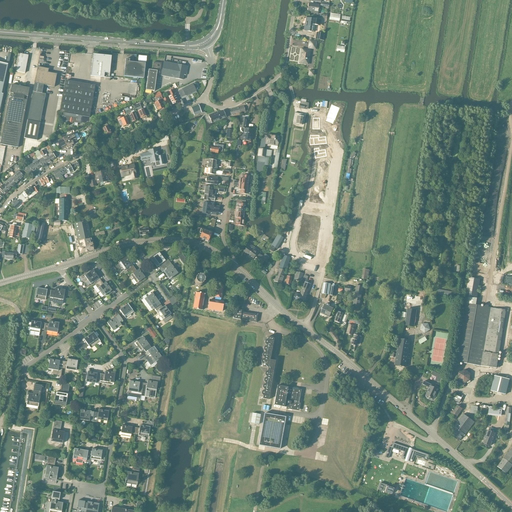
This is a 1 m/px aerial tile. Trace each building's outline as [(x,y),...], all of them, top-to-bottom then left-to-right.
[(307,11),(311,12),(310,12),(312,13),(318,14),(319,5),(308,3),(307,11)] [(318,26),(319,20),(306,18),(306,21),(307,22),(306,24),(306,23),(306,24),(305,31),(304,31),(313,32),(314,25),(318,26)] [(316,34),(315,39),(322,40),(324,33),(316,32),(316,34)] [(308,64),(310,50),(302,49),(301,55),(300,55),(299,63),(308,64)] [(24,73),(28,55),(19,53),(16,71),(24,73)] [(92,58),(90,76),(111,78),(109,77),(111,56),(108,56),(107,56),(94,55),(94,58),(92,58)] [(125,59),(124,77),(143,78),(145,64),(130,62),(131,59),(125,59)] [(164,62),(161,76),(182,80),(185,66),(164,62)] [(34,83),(27,120),(24,138),(37,140),(40,123),(46,94),(42,93),(43,85),(54,87),(57,74),(49,72),(50,69),(48,69),(37,67),(34,83)] [(148,70),(146,90),(154,91),(157,71),(149,70),(148,70)] [(76,115),(79,116),(91,118),(92,118),(92,116),(90,116),(95,86),(65,81),(60,112),(62,113),(76,115)] [(7,104),(3,124),(0,142),(0,143),(18,147),(22,127),(25,108),(29,88),(11,84),(7,104)] [(182,95),(184,94),(185,96),(196,91),(192,84),(179,91),(182,95)] [(171,103),(177,101),(174,94),(176,94),(173,88),(168,90),(171,96),(169,97),(171,103)] [(157,110),(163,107),(160,100),(154,103),(157,110)] [(140,118),(146,116),(143,109),(142,110),(139,104),(133,106),(135,110),(136,109),(140,118)] [(198,105),(191,108),(194,116),(201,113),(198,105)] [(332,105),(327,118),(334,121),(335,121),(340,108),(332,105)] [(228,114),(237,112),(243,111),(241,106),(227,110),(228,114)] [(130,109),(125,111),(126,112),(126,114),(131,113),(131,114),(129,115),(131,122),(132,123),(138,120),(133,109),(130,110),(130,109)] [(217,112),(208,116),(211,123),(226,117),(223,110),(217,113),(217,112)] [(62,113),(61,120),(80,123),(80,122),(86,123),(90,121),(91,118),(79,116),(76,115),(62,113)] [(302,125),(304,115),(294,113),(293,120),(296,121),(296,124),(302,125)] [(120,126),(122,125),(123,126),(129,124),(126,117),(122,119),(121,117),(117,118),(120,126)] [(242,133),(243,133),(243,136),(242,136),(242,140),(250,141),(252,130),(246,129),(246,127),(247,119),(242,118),(240,129),(240,130),(240,131),(240,132),(241,132),(242,133)] [(105,135),(111,133),(106,124),(102,126),(103,128),(102,129),(105,135)] [(72,143),(76,141),(72,133),(62,138),(64,142),(66,147),(73,144),(72,143)] [(279,137),(274,136),(274,137),(272,136),(267,135),(265,143),(277,145),(279,137)] [(211,146),(210,153),(222,155),(222,150),(223,150),(223,145),(219,145),(219,144),(215,143),(214,144),(213,147),(211,146)] [(256,175),(257,175),(263,175),(264,167),(268,168),(269,158),(270,158),(271,151),(266,150),(266,149),(261,149),(261,145),(259,145),(256,175)] [(151,163),(155,162),(156,166),(164,164),(162,155),(158,156),(156,148),(148,150),(148,152),(140,154),(141,161),(150,159),(151,163)] [(47,156),(50,161),(54,158),(51,152),(46,155),(47,156)] [(42,158),(45,164),(50,161),(47,156),(46,155),(42,158)] [(36,159),(40,166),(45,164),(42,158),(37,160),(36,159)] [(32,162),(36,169),(40,166),(36,159),(32,161),(32,162)] [(209,159),(208,168),(215,169),(216,160),(209,159)] [(28,166),(31,172),(36,169),(32,162),(29,163),(30,165),(28,166)] [(132,179),(137,178),(133,164),(119,168),(121,177),(130,175),(132,179)] [(58,170),(62,178),(63,177),(61,175),(64,173),(65,174),(66,174),(65,173),(66,172),(67,174),(72,172),(70,168),(69,165),(64,167),(63,167),(58,170)] [(316,165),(315,174),(316,174),(326,175),(327,166),(316,165)] [(13,174),(19,180),(23,176),(17,170),(13,174)] [(55,178),(57,177),(59,180),(62,178),(58,170),(52,173),(55,178)] [(94,179),(89,180),(90,187),(96,186),(95,180),(97,180),(97,183),(103,182),(104,184),(111,183),(110,178),(107,178),(105,171),(97,173),(97,174),(95,174),(96,176),(94,177),(94,179)] [(10,177),(15,183),(19,180),(13,174),(10,177)] [(316,174),(315,183),(326,184),(327,175),(326,175),(316,174)] [(239,178),(238,184),(247,185),(249,176),(242,175),(241,178),(239,178)] [(206,178),(206,184),(213,184),(217,185),(218,177),(214,176),(210,176),(209,178),(206,178)] [(6,181),(11,187),(15,183),(10,177),(6,181)] [(38,181),(37,182),(40,187),(41,186),(43,185),(43,186),(44,186),(44,185),(45,184),(48,188),(52,186),(51,184),(50,184),(49,182),(46,177),(45,177),(38,181)] [(2,185),(7,191),(11,187),(6,181),(2,185)] [(315,183),(314,192),(315,192),(325,193),(326,184),(315,183)] [(238,184),(238,189),(240,190),(239,193),(246,194),(247,185),(238,184)] [(204,186),(203,189),(205,190),(204,195),(214,196),(215,191),(213,191),(213,187),(204,186)] [(27,197),(29,195),(31,197),(35,194),(33,191),(33,192),(29,187),(23,192),(27,197)] [(315,192),(313,201),(324,202),(325,193),(315,192)] [(68,199),(58,199),(58,220),(68,221),(68,199)] [(236,207),(235,213),(244,214),(245,204),(245,201),(236,200),(236,207)] [(202,214),(204,214),(204,216),(209,217),(209,213),(217,214),(218,210),(219,210),(202,208),(202,214)] [(235,213),(234,218),(236,218),(236,221),(235,221),(234,225),(244,226),(245,219),(243,218),(244,214),(235,213)] [(305,215),(304,222),(312,223),(312,216),(305,215)] [(312,216),(312,223),(319,224),(320,217),(312,216)] [(74,233),(76,242),(79,253),(91,250),(90,239),(86,220),(75,222),(72,223),(74,233)] [(22,223),(19,237),(26,238),(28,230),(31,231),(32,225),(22,223)] [(10,231),(9,238),(14,239),(14,236),(19,237),(20,228),(16,227),(12,226),(11,231),(10,231)] [(203,230),(200,238),(208,241),(211,233),(203,230)] [(278,235),(272,244),(271,246),(272,246),(269,250),(273,252),(275,248),(277,249),(283,238),(278,235)] [(240,250),(245,254),(249,257),(255,249),(252,247),(245,242),(243,245),(240,250)] [(2,252),(2,258),(4,258),(4,260),(12,260),(13,257),(15,258),(16,258),(16,252),(16,251),(12,251),(12,252),(12,254),(5,253),(5,252),(2,252)] [(159,253),(151,259),(157,267),(159,266),(161,268),(167,264),(170,262),(167,259),(165,261),(159,253)] [(263,261),(264,262),(268,257),(263,254),(262,256),(258,254),(256,256),(254,260),(261,265),(263,261)] [(283,255),(274,281),(280,284),(289,261),(290,258),(285,256),(283,255)] [(126,269),(128,272),(135,268),(126,256),(118,262),(124,271),(126,269)] [(167,264),(161,268),(164,272),(170,279),(178,273),(172,265),(170,262),(167,264)] [(136,283),(145,277),(139,269),(137,271),(135,268),(128,272),(136,283)] [(91,282),(93,285),(99,281),(91,270),(82,276),(88,284),(91,282)] [(301,281),(303,274),(296,272),(294,280),(301,281)] [(194,282),(194,283),(193,283),(193,284),(194,284),(195,285),(196,286),(195,286),(196,287),(197,286),(197,287),(198,287),(199,287),(200,287),(200,286),(201,286),(202,285),(203,285),(203,284),(203,283),(203,282),(203,281),(204,281),(204,280),(203,280),(202,279),(201,278),(202,278),(201,277),(201,278),(200,278),(199,277),(198,277),(197,277),(197,278),(196,278),(195,279),(194,279),(194,280),(194,281),(194,282)] [(101,296),(110,290),(103,282),(101,284),(99,281),(93,285),(101,296)] [(300,295),(297,294),(295,293),(293,297),(296,298),(295,300),(303,303),(310,284),(304,282),(300,295)] [(324,283),(322,293),(329,294),(330,285),(324,283)] [(359,306),(362,293),(363,287),(357,286),(356,292),(353,305),(359,306)] [(37,288),(35,298),(45,300),(46,297),(49,298),(51,290),(37,288)] [(50,298),(49,302),(53,302),(53,303),(62,305),(63,300),(65,290),(55,288),(54,291),(51,290),(49,298),(50,298)] [(144,299),(150,308),(152,310),(154,309),(161,304),(153,293),(144,299)] [(198,311),(201,294),(192,293),(189,309),(198,311)] [(403,304),(415,306),(417,297),(405,294),(403,304)] [(464,304),(454,361),(456,361),(456,365),(459,365),(460,362),(481,365),(497,368),(499,355),(501,341),(486,338),(491,308),(488,308),(489,305),(485,305),(485,307),(478,306),(476,306),(477,298),(465,296),(464,304)] [(218,312),(220,302),(206,300),(205,310),(218,312)] [(121,313),(118,315),(122,321),(123,321),(134,313),(128,304),(119,310),(121,313)] [(161,304),(154,309),(162,320),(171,314),(165,306),(163,307),(161,304)] [(321,313),(325,315),(330,305),(327,304),(327,306),(325,305),(321,313)] [(330,305),(325,315),(329,317),(333,309),(331,308),(332,306),(330,305)] [(256,323),(257,315),(254,314),(251,314),(248,313),(241,312),(241,310),(241,311),(235,309),(233,319),(233,318),(240,319),(240,320),(243,320),(246,321),(249,321),(250,321),(253,322),(256,322),(256,323)] [(407,309),(404,326),(414,327),(417,310),(407,309)] [(338,312),(334,321),(341,323),(341,321),(346,323),(348,317),(348,316),(348,315),(349,313),(345,311),(344,314),(338,312)] [(121,322),(122,321),(118,315),(107,323),(113,331),(121,325),(120,323),(121,322)] [(40,330),(44,330),(45,323),(31,321),(29,331),(39,333),(40,330)] [(45,323),(44,330),(57,333),(59,323),(49,321),(48,324),(45,323)] [(425,334),(430,330),(428,324),(422,324),(420,330),(425,334)] [(91,349),(100,342),(93,332),(84,339),(91,349)] [(354,335),(351,345),(355,346),(356,344),(359,345),(361,337),(358,336),(356,336),(354,335)] [(143,350),(145,352),(151,348),(143,337),(135,343),(141,351),(143,350)] [(261,394),(262,396),(263,396),(262,399),(268,400),(275,361),(270,360),(273,340),(273,339),(273,338),(272,338),(268,337),(267,340),(267,339),(265,341),(264,343),(266,345),(266,346),(264,347),(263,349),(265,351),(265,352),(264,352),(263,354),(262,356),(263,358),(264,358),(264,359),(263,359),(261,360),(261,362),(262,364),(263,364),(262,367),(268,368),(267,371),(265,372),(264,375),(266,377),(266,378),(264,379),(263,381),(265,383),(265,384),(264,384),(263,385),(262,387),(264,389),(264,390),(263,390),(261,392),(261,394)] [(80,351),(86,346),(82,340),(76,345),(80,351)] [(406,367),(410,341),(399,340),(395,365),(406,367)] [(150,366),(153,364),(162,358),(156,350),(154,347),(151,348),(145,352),(148,356),(146,357),(145,359),(150,366)] [(62,369),(63,362),(50,359),(48,370),(53,370),(52,373),(53,374),(57,375),(56,377),(60,378),(62,369)] [(63,362),(62,369),(76,371),(78,361),(67,359),(67,362),(63,362)] [(100,381),(99,383),(113,385),(114,383),(115,373),(105,371),(105,374),(101,374),(100,381)] [(87,372),(86,382),(96,383),(99,384),(99,383),(100,381),(101,374),(87,372)] [(143,383),(141,400),(141,396),(155,398),(156,394),(157,394),(158,394),(158,393),(157,393),(157,392),(156,392),(158,383),(160,383),(160,377),(152,376),(151,381),(147,381),(147,384),(143,383)] [(494,376),(490,391),(506,395),(510,380),(494,376)] [(140,400),(141,400),(143,383),(130,381),(128,391),(137,393),(136,398),(140,399),(140,400)] [(436,393),(438,390),(431,386),(431,385),(424,381),(422,384),(430,388),(427,394),(426,395),(425,396),(425,397),(426,398),(427,399),(428,398),(429,398),(430,398),(433,399),(434,398),(435,398),(437,394),(436,393)] [(38,407),(42,386),(34,384),(32,394),(28,393),(26,405),(38,407)] [(68,392),(69,385),(62,384),(60,393),(56,392),(54,404),(66,406),(68,394),(67,394),(68,392)] [(275,386),(271,405),(295,410),(299,390),(275,386)] [(449,400),(448,403),(447,405),(450,407),(452,402),(458,405),(462,396),(456,393),(456,395),(453,394),(450,400),(449,400)] [(455,419),(462,409),(454,403),(446,413),(455,419)] [(481,407),(481,413),(488,414),(501,415),(502,410),(500,410),(501,408),(500,408),(500,407),(495,406),(495,409),(492,409),(489,408),(481,407)] [(90,419),(94,419),(95,412),(81,410),(79,420),(89,422),(90,419)] [(95,412),(94,419),(107,421),(109,411),(99,410),(98,413),(95,412)] [(257,424),(258,414),(250,413),(248,423),(257,424)] [(264,413),(259,445),(280,449),(284,425),(285,417),(264,413)] [(465,435),(474,422),(472,421),(473,420),(472,419),(471,420),(464,414),(450,433),(460,440),(464,435),(465,435)] [(62,444),(64,432),(60,431),(62,422),(54,421),(50,442),(62,444)] [(131,434),(135,435),(136,428),(122,425),(121,436),(131,437),(131,434)] [(136,428),(135,435),(148,437),(150,427),(140,425),(140,428),(136,428)] [(487,434),(483,443),(490,446),(493,437),(495,433),(488,430),(487,434)] [(388,459),(389,455),(391,451),(392,448),(404,452),(401,459),(412,463),(414,455),(423,458),(425,454),(410,449),(393,443),(392,447),(389,446),(384,458),(388,459)] [(511,448),(498,467),(506,473),(511,465),(511,448)] [(86,464),(88,451),(74,449),(72,459),(76,460),(76,463),(82,464),(83,462),(86,463),(86,464)] [(88,451),(86,464),(90,465),(91,459),(101,461),(102,450),(92,449),(92,452),(88,451)] [(56,479),(58,468),(54,467),(55,458),(48,457),(44,478),(56,479)] [(137,485),(140,464),(133,463),(131,472),(127,472),(125,484),(137,485)] [(380,483),(378,489),(385,492),(388,493),(388,495),(391,496),(394,489),(387,487),(388,485),(380,483)] [(61,511),(63,503),(59,502),(60,493),(53,492),(49,511),(61,511)] [(97,511),(99,504),(88,502),(88,501),(85,500),(84,502),(78,501),(77,508),(81,508),(80,511),(82,511),(97,511)]
